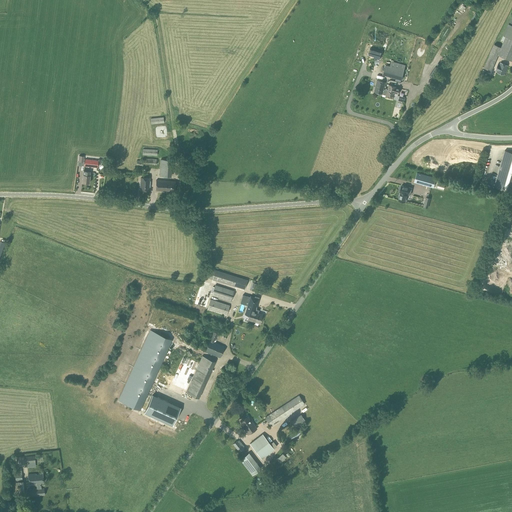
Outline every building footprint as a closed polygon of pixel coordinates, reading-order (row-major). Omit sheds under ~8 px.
[(504,41),(501,47),(494,45),(485,67),(492,70),(498,55),(511,60),(511,25),(511,24),(511,17),(502,40),(504,41)] [(413,48),(406,82),(412,83),(414,75),(419,77),(423,63),(422,63),(425,50),(413,48)] [(358,51),(354,70),(355,71),(364,75),(371,77),(372,75),(374,65),(368,64),(365,63),(372,64),(373,63),(376,57),(374,55),(366,54),(365,54),(361,52),(358,51)] [(397,76),(402,78),(406,65),(392,61),(390,66),(386,65),(383,75),(393,77),(393,76),(397,77),(397,76)] [(500,62),(497,72),(504,75),(508,65),(500,62)] [(383,94),(383,92),(387,92),(388,89),(386,88),(385,90),(384,89),(385,82),(377,80),(374,92),(383,94)] [(397,87),(397,86),(389,84),(388,89),(387,92),(386,95),(394,97),(395,93),(399,94),(400,88),(397,87)] [(494,187),(511,191),(511,152),(505,150),(494,187)] [(98,160),(85,159),(84,166),(97,167),(98,160)] [(160,159),(159,176),(171,177),(172,160),(160,159)] [(436,178),(417,172),(414,182),(433,187),(436,178)] [(150,181),(149,181),(149,178),(141,177),(140,189),(149,190),(149,187),(150,187),(150,181)] [(155,190),(175,192),(175,181),(156,179),(155,190)] [(412,188),(402,185),(400,192),(401,192),(399,200),(405,202),(407,194),(410,195),(412,188)] [(212,269),(209,278),(245,290),(248,281),(212,269)] [(212,295),(232,302),(235,291),(215,285),(212,295)] [(257,306),(259,299),(258,298),(259,298),(255,297),(251,296),(250,297),(250,298),(247,297),(243,295),(240,303),(248,306),(255,308),(256,306),(257,306)] [(207,310),(227,316),(230,305),(211,299),(207,310)] [(248,306),(247,306),(245,314),(250,315),(248,320),(260,323),(263,314),(255,312),(256,308),(248,306)] [(118,400),(140,410),(172,340),(150,329),(118,400)] [(210,340),(205,351),(220,358),(224,346),(214,342),(215,340),(218,333),(213,331),(211,338),(210,340)] [(203,356),(186,392),(198,398),(216,362),(203,356)] [(206,387),(203,395),(206,396),(214,379),(212,378),(208,387),(206,387)] [(265,417),(271,426),(305,404),(299,395),(265,417)] [(180,407),(173,404),(166,422),(172,425),(180,407)] [(251,406),(246,410),(249,414),(254,411),(251,406)] [(295,428),(305,421),(301,414),(290,421),(295,428)] [(243,427),(248,435),(257,429),(252,420),(251,421),(248,416),(240,421),(244,427),(243,427)] [(291,441),(302,434),(298,428),(292,433),(292,434),(288,436),(291,441)] [(274,449),(277,447),(273,442),(270,443),(263,434),(250,444),(262,460),(275,449),(274,449)] [(233,444),(240,452),(244,449),(238,440),(233,444)] [(252,476),(260,470),(248,453),(240,459),(252,476)] [(281,463),(287,457),(283,454),(277,460),(281,463)] [(27,457),(27,468),(36,466),(35,456),(27,457)] [(28,474),(29,484),(37,484),(37,489),(30,490),(30,497),(45,495),(44,488),(42,488),(41,482),(44,482),(43,474),(36,475),(36,474),(28,474)] [(13,494),(25,492),(24,481),(12,482),(13,494)]
